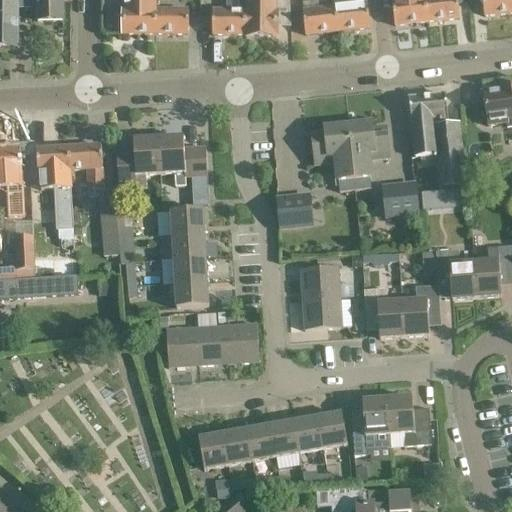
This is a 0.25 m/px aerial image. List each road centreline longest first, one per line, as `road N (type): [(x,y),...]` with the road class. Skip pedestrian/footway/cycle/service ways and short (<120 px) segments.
road 1 (residential): [(275,387),(268,224),(240,169),(238,87)]
road 2 (residential): [(464,370),(275,387)]
road 3 (unclassified): [(89,94),(238,87)]
road 4 (unclassified): [(238,87),(386,72)]
road 5 (residential): [(488,511),(464,370)]
road 6 (unclassified): [(386,72),(511,55)]
